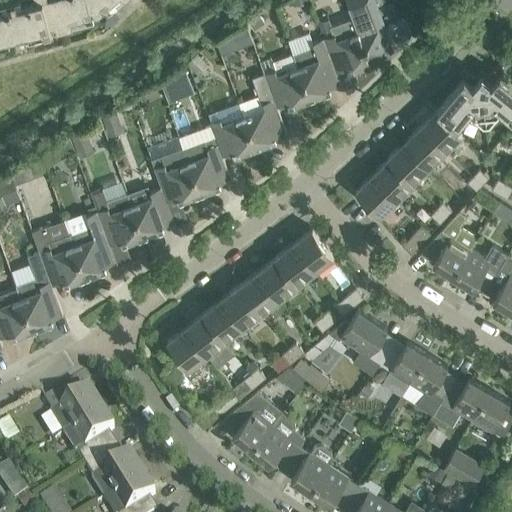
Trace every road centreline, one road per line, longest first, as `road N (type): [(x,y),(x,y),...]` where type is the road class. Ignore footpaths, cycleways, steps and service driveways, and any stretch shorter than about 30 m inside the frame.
road 1 (residential): [(511,349),(370,265),(311,178)]
road 2 (residential): [(110,338),(311,178)]
road 3 (residential): [(311,178),(488,0)]
road 4 (residential): [(278,511),(179,434),(110,338)]
road 5 (residential): [(0,396),(110,338)]
